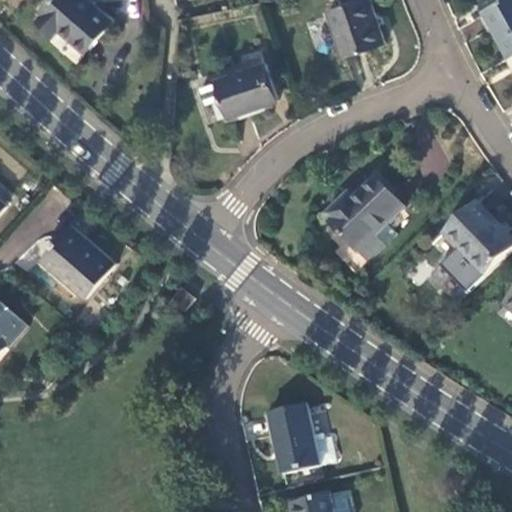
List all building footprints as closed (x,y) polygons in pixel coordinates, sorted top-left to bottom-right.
[(87,0),(49,0),(38,14),(41,16),(37,20),(54,35),(57,31),(84,53),(112,21),(87,0)] [(369,0),(328,14),(344,60),(370,51),(385,46),(369,0)] [(496,36),(508,59),(511,57),(511,0),(503,0),(483,11),(496,36)] [(254,112),(278,103),(265,66),(263,65),(259,54),(242,60),(246,72),(214,83),(227,122),(254,112)] [(326,218),(361,254),(377,239),(405,212),(375,181),(363,193),(353,202),(347,208),(341,202),(326,218)] [(348,196),(341,202),(347,208),(353,202),(348,196)] [(511,244),(495,228),(475,207),(445,238),(487,280),(511,254),(511,244)] [(115,265),(70,226),(40,260),(59,277),(85,300),(115,265)] [(388,251),(377,239),(361,254),(372,266),(388,251)] [(194,302),(181,292),(171,304),(184,314),(194,302)] [(0,359),(28,327),(0,302),(0,359)] [(270,415),(283,474),(321,466),(317,444),(308,406),(270,415)] [(317,444),(321,466),(335,463),(330,441),(317,444)] [(335,511),(331,496),(289,506),(290,511),(335,511)]
